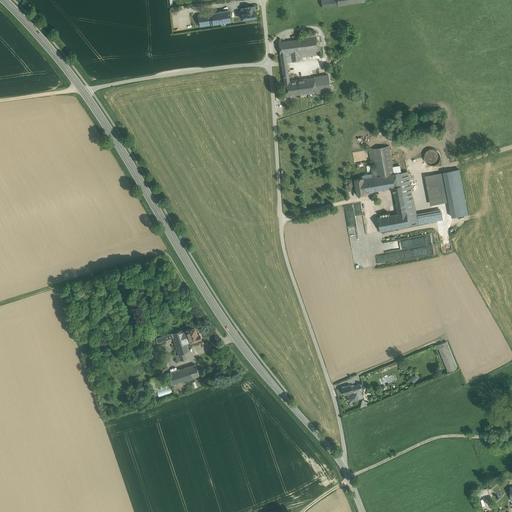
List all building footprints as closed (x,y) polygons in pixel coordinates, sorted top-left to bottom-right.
[(256,17),(255,7),(241,9),(242,19),(256,17)] [(220,12),(211,14),(213,24),(231,22),(229,11),(220,12)] [(213,24),(211,14),(198,16),(200,27),(213,24)] [(352,32),(348,31),(345,33),(343,35),(343,39),(344,41),(347,43),(351,43),(353,41),(355,38),(354,35),(352,32)] [(278,42),(280,54),(285,54),(318,49),(316,37),(306,39),(278,42)] [(319,58),(318,49),(285,54),(286,62),(301,61),(300,57),(313,56),(313,59),(319,58)] [(283,77),(288,76),(286,62),(285,54),(280,54),(283,77)] [(313,77),(314,78),(316,92),(315,93),(330,91),(328,75),(313,77)] [(288,76),(283,77),(286,96),(299,94),(297,80),(289,81),(288,76)] [(314,78),(297,80),(299,94),(316,92),(314,78)] [(376,177),(402,173),(400,165),(393,167),(389,146),(373,149),(377,170),(371,170),(373,178),(376,177)] [(431,164),(438,164),(437,149),(425,149),(425,159),(431,159),(431,164)] [(402,173),(376,177),(378,190),(392,188),(393,193),(394,193),(398,213),(378,218),(380,231),(418,225),(416,215),(407,172),(402,173)] [(436,174),(425,176),(430,206),(442,204),(436,174)] [(373,178),(364,179),(366,193),(378,190),(376,177),(373,178)] [(366,194),(366,193),(364,179),(363,178),(355,180),(358,195),(366,194)] [(416,215),(418,225),(442,220),(440,210),(416,215)] [(395,237),(382,238),(384,251),(419,247),(432,246),(430,233),(395,238),(395,237)] [(196,328),(194,327),(193,328),(186,330),(186,331),(190,342),(201,339),(199,334),(197,334),(196,329),(196,328)] [(185,353),(178,333),(178,331),(171,334),(173,338),(178,355),(180,361),(187,359),(185,353)] [(190,342),(186,331),(178,333),(185,353),(189,351),(187,343),(190,342)] [(173,338),(171,334),(156,339),(158,343),(173,338)] [(447,342),(437,345),(448,372),(458,369),(447,342)] [(159,358),(163,369),(169,367),(165,356),(159,358)] [(195,365),(168,374),(172,385),(199,376),(195,365)] [(350,385),(342,387),(344,395),(349,393),(350,395),(356,393),(358,393),(357,390),(360,390),(364,388),(363,383),(362,383),(358,384),(358,385),(351,387),(350,385)] [(362,398),(360,390),(357,390),(358,393),(356,393),(350,395),(347,396),(349,402),(362,398)] [(487,489),(476,492),(478,498),(489,494),(487,489)]
